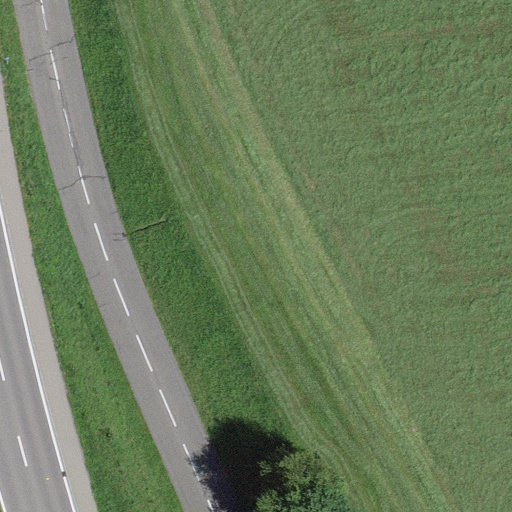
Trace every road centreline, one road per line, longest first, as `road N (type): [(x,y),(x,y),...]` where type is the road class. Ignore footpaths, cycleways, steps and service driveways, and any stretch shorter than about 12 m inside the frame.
road 1 (unclassified): [(216,511),(111,269),(42,0)]
road 2 (tertiary): [(0,357),(41,511)]
